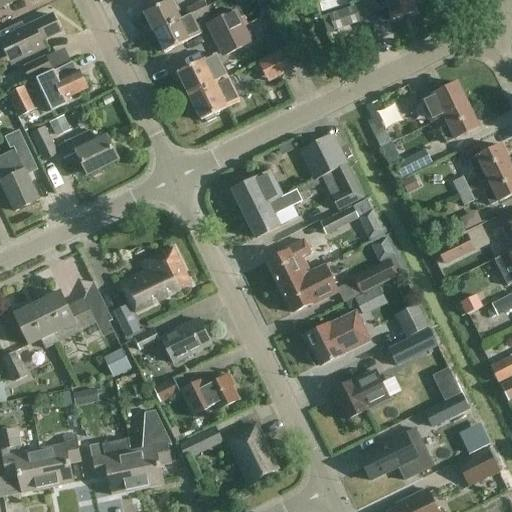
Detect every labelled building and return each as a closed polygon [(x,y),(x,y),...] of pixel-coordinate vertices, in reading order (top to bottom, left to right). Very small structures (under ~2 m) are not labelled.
[(0,0),(0,8),(17,0),(0,0)] [(256,0),(261,9),(274,2),(272,0),(256,0)] [(411,0),(385,0),(389,9),(379,14),(382,24),(416,13),(411,0)] [(191,17),(206,10),(203,2),(187,10),(191,17)] [(180,23),(170,3),(144,16),(145,18),(140,20),(144,30),(150,28),(154,36),(180,23)] [(356,5),(329,15),(334,31),(362,22),(356,5)] [(158,44),(152,47),(157,57),(163,54),(164,55),(201,37),(194,24),(210,16),(206,10),(191,17),(180,23),(154,36),(158,44)] [(215,44),(246,28),(237,11),(206,26),(215,44)] [(335,33),(329,15),(321,17),(328,36),(335,33)] [(46,51),(42,42),(60,34),(52,17),(24,30),(21,24),(11,29),(0,33),(0,36),(1,39),(0,38),(0,41),(11,67),(46,51)] [(246,28),(215,44),(222,59),(253,44),(246,28)] [(266,36),(275,55),(282,51),(290,47),(282,29),(266,36)] [(282,51),(259,63),(269,83),(293,71),(282,51)] [(45,57),(24,68),(31,82),(52,72),(45,57)] [(190,100),(221,84),(227,80),(216,57),(178,76),(180,80),(177,81),(181,90),(184,89),(190,100)] [(63,101),(87,90),(79,73),(60,82),(56,73),(35,82),(49,113),(65,106),(63,101)] [(221,84),(190,100),(202,124),(205,122),(208,125),(216,121),(215,118),(228,111),(228,110),(239,105),(227,80),(221,84)] [(431,124),(445,117),(445,119),(468,107),(457,84),(435,95),(435,96),(425,101),(421,103),(431,124)] [(8,96),(19,119),(37,111),(26,87),(8,96)] [(468,107),(445,119),(449,126),(441,133),(447,145),(456,140),(456,141),(479,130),(468,107)] [(30,135),(44,163),(58,156),(45,128),(30,135)] [(381,150),(392,145),(384,130),(374,135),(381,150)] [(0,160),(0,182),(15,214),(39,202),(27,178),(38,173),(20,133),(2,142),(8,156),(0,160)] [(97,144),(91,133),(58,149),(64,161),(77,155),(88,177),(118,162),(107,139),(97,144)] [(332,137),(305,150),(320,179),(333,173),(347,166),(332,137)] [(392,145),(381,150),(386,161),(397,156),(392,145)] [(479,184),(488,180),(489,181),(511,169),(501,147),(477,158),(478,159),(469,163),(475,176),(479,184)] [(402,178),(432,163),(425,150),(395,165),(402,178)] [(347,166),(333,173),(343,192),(332,198),(338,212),(363,199),(347,166)] [(511,169),(489,181),(492,188),(484,195),(491,207),(499,203),(500,204),(511,198),(511,169)] [(270,174),(234,192),(246,217),(283,199),(270,174)] [(459,196),(470,190),(463,177),(452,183),(459,196)] [(470,190),(459,196),(464,207),(475,201),(470,190)] [(290,196),(283,199),(246,217),(257,240),(280,229),(274,216),(294,206),(302,202),(298,192),(290,196)] [(327,236),(359,220),(353,207),(320,224),(327,236)] [(463,233),(484,223),(479,210),(457,220),(463,233)] [(511,224),(510,225),(511,226),(502,231),(507,243),(511,242),(511,224)] [(445,265),(475,251),(467,235),(437,249),(445,265)] [(311,274),(310,273),(304,261),(311,257),(304,243),(286,251),(287,254),(268,263),(281,289),(311,274)] [(167,295),(190,285),(173,249),(162,254),(161,252),(154,255),(155,257),(141,264),(145,272),(120,284),(133,313),(168,297),(167,295)] [(389,260),(353,278),(361,295),(398,277),(389,260)] [(332,300),(332,299),(340,295),(326,265),(310,273),(311,274),(281,289),(294,316),(313,307),(314,308),(332,300)] [(84,300),(79,302),(68,308),(61,294),(37,305),(52,336),(53,335),(58,343),(79,332),(91,327),(96,325),(103,338),(113,334),(108,323),(112,322),(93,283),(84,300)] [(498,317),(511,309),(511,294),(492,304),(498,317)] [(482,308),(476,297),(461,304),(467,316),(482,308)] [(52,336),(37,305),(15,316),(29,347),(52,336)] [(140,331),(127,305),(112,313),(125,338),(140,331)] [(395,316),(406,339),(429,328),(418,305),(395,316)] [(315,370),(319,368),(320,369),(344,358),(344,357),(370,344),(356,314),(329,328),(329,327),(305,338),(312,353),(308,356),(315,370)] [(199,321),(170,335),(170,333),(160,338),(167,352),(169,351),(175,364),(211,346),(199,321)] [(141,351),(160,341),(155,330),(135,340),(141,351)] [(415,336),(378,355),(387,371),(423,352),(415,336)] [(113,379),(131,370),(122,350),(104,359),(113,379)] [(2,359),(14,383),(27,377),(16,352),(2,359)] [(355,384),(333,394),(347,423),(369,412),(368,412),(390,401),(377,375),(355,385),(355,384)] [(207,387),(204,381),(181,392),(192,415),(213,404),(216,412),(239,401),(232,388),(234,386),(229,376),(207,387)] [(153,390),(160,403),(180,393),(174,380),(153,390)] [(511,381),(501,387),(509,402),(511,400),(511,381)] [(415,433),(438,421),(432,409),(409,421),(415,433)] [(171,465),(167,447),(172,446),(155,412),(145,413),(142,450),(129,453),(138,491),(162,486),(159,468),(171,465)] [(256,427),(226,442),(248,486),(278,471),(256,427)] [(0,432),(0,453),(5,479),(17,477),(21,495),(47,490),(39,451),(22,455),(17,429),(0,432)] [(194,430),(175,439),(177,443),(196,434),(194,430)] [(39,451),(47,490),(73,484),(69,466),(80,463),(74,436),(61,439),(63,446),(39,451)] [(402,471),(413,465),(401,439),(371,453),(372,455),(360,461),(371,482),(400,468),(402,471)] [(138,491),(129,453),(116,455),(113,442),(89,447),(91,454),(96,480),(107,477),(111,497),(138,491)] [(488,448),(457,464),(470,489),(501,473),(488,448)] [(436,511),(427,492),(396,506),(397,509),(391,511),(436,511)]
